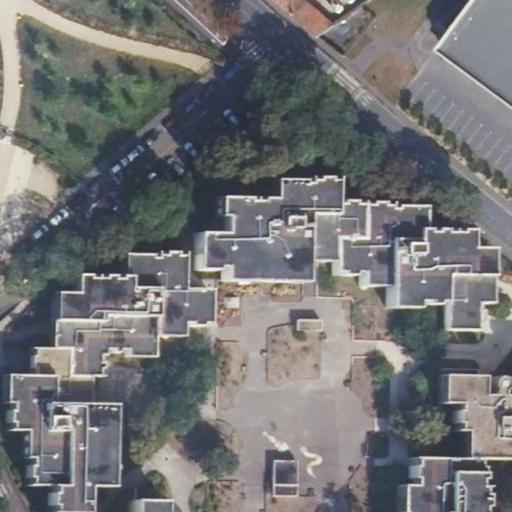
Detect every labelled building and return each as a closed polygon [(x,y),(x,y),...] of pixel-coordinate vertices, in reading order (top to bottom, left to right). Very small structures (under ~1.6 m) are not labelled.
[(275,0),(277,1),(299,22),(311,10),(304,5),(309,0),(308,0),(275,0)] [(511,0),(480,0),(444,48),(511,98),(511,0)] [(223,232),(195,232),(195,269),(222,270),(223,275),(305,276),(306,255),(333,255),(333,276),(361,276),(361,279),(387,279),(387,301),(414,302),(414,305),(442,305),(442,327),(476,328),(476,303),(490,304),(492,248),(470,247),(470,230),(416,228),(416,205),(390,205),(390,203),(361,202),(360,201),(335,201),(335,178),(306,177),(306,180),(279,179),(278,199),(224,197),(223,232)] [(11,403),(8,403),(7,429),(31,430),(31,458),(28,458),(27,486),(48,486),(47,511),(153,511),(154,502),(131,501),(130,511),(86,511),(86,487),(104,487),(106,404),(88,404),(89,377),(101,377),(102,358),(104,355),(104,349),(153,349),(153,329),(181,330),(181,325),(209,326),(209,289),(182,288),(183,252),(155,251),(155,255),(129,254),(129,276),(73,275),(73,294),(59,293),(58,348),(31,348),(30,376),(11,375),(11,403)] [(322,320),(296,319),(295,332),(321,333),(322,320)] [(483,511),(484,487),(480,486),(480,459),(511,460),(511,376),(506,376),(507,395),(498,395),(498,390),(502,386),(502,382),(499,378),(494,376),(489,378),(486,382),(486,387),(489,391),(489,395),(480,395),(481,376),(446,375),(446,404),(453,404),(452,431),(470,431),(470,460),(411,459),(410,486),(406,486),(404,511),(483,511)] [(298,461),(272,460),(272,496),(297,497),(298,461)]
